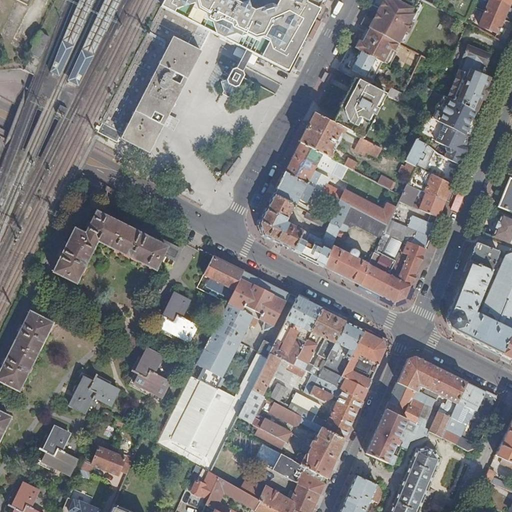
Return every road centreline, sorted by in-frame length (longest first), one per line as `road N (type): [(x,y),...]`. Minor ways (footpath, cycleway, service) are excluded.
road 1 (residential): [(227,238),(351,0)]
road 2 (tertiary): [(511,97),(412,329)]
road 3 (secondary): [(412,329),(227,238)]
road 4 (tertiary): [(326,511),(412,329)]
road 5 (secondary): [(87,164),(227,238)]
